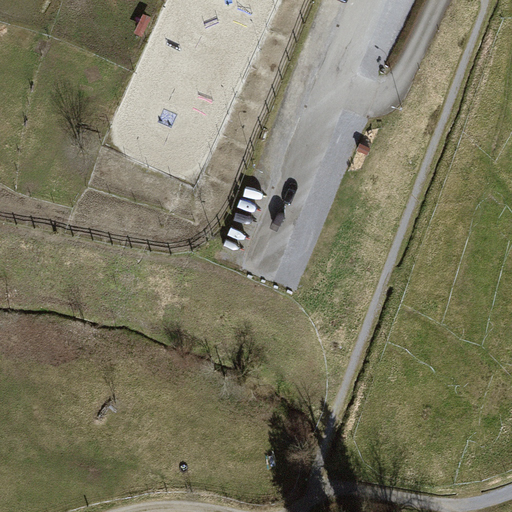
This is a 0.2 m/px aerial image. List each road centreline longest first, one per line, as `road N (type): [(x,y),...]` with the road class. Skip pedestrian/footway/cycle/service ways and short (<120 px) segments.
road 1 (track): [(486,0),(328,430),(314,496)]
road 2 (track): [(296,511),(334,491),(456,508)]
